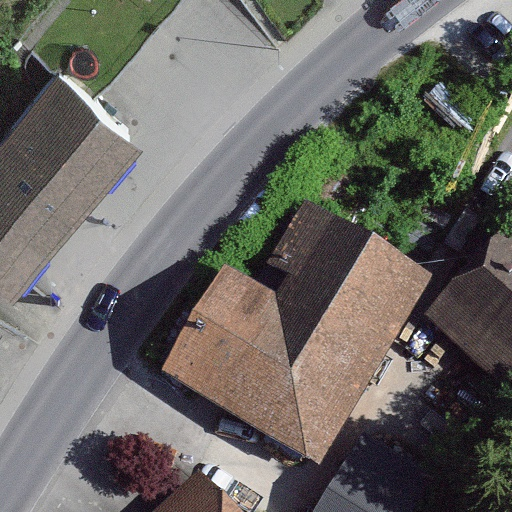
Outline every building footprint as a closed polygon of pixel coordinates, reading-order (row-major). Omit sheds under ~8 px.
[(0,116),(0,278),(3,281),(131,137),(48,63),(0,116)] [(222,274),(157,385),(317,478),(427,290),(318,226),(273,304),(222,274)] [(511,230),(419,321),(511,415),(511,230)] [(316,511),(421,511),(437,490),(369,440),(316,511)] [(221,511),(193,481),(158,511),(221,511)]
